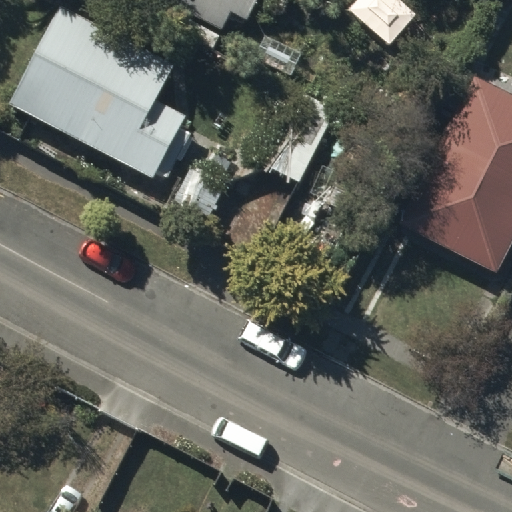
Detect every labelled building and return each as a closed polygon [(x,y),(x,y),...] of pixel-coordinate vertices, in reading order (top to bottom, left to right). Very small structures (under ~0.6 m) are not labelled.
[(160,0),(234,34),(249,0),(160,0)] [(170,69),(64,12),(13,106),(154,181),(186,121),(152,102),(170,69)] [(511,228),(511,103),(476,85),(403,224),(490,270),(511,228)] [(299,96),(259,165),(299,188),(339,119),(299,96)] [(223,184),(188,168),(166,214),(201,230),(223,184)]
